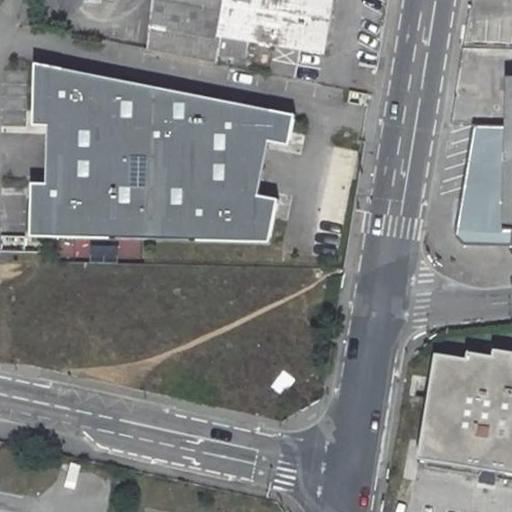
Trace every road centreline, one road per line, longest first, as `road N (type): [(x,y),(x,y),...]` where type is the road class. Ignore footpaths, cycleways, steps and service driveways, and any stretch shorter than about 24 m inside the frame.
road 1 (unclassified): [(0,396),(348,471)]
road 2 (tertiary): [(373,314),(426,0)]
road 3 (tertiary): [(348,471),(373,314)]
road 4 (unclassified): [(511,300),(373,314)]
